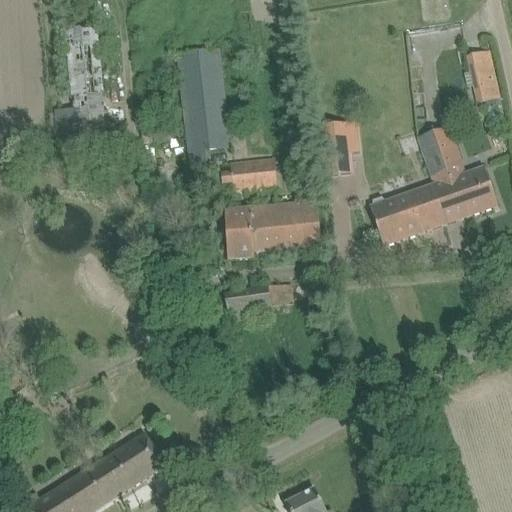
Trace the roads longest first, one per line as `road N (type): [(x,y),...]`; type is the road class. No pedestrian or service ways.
road 1 (unknown): [(259,461),(201,332),(197,312),(210,283),(248,271),(511,269)]
road 2 (unclassified): [(162,511),(511,328)]
